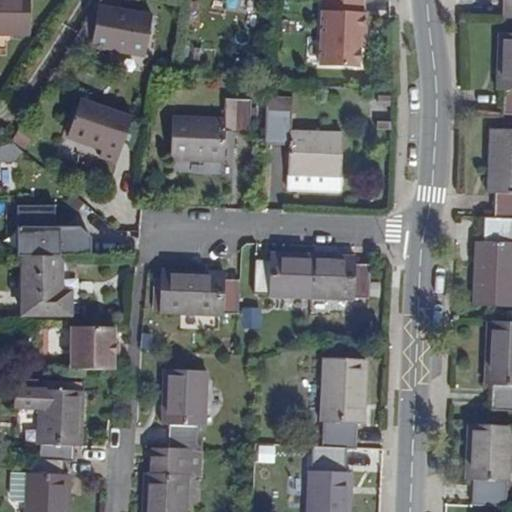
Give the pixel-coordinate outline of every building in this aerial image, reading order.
[(0,0),(0,36),(29,37),(28,0),(0,0)] [(321,0),(318,68),(356,69),(358,35),(363,35),(364,15),(361,15),(361,0),(321,0)] [(511,0),(503,0),(503,21),(511,20),(511,0)] [(95,7),(71,46),(142,59),(150,18),(95,7)] [(511,36),(499,36),(498,91),(502,91),(501,117),(511,117),(511,36)] [(290,100),(265,99),(263,146),(288,147),(287,176),(286,192),(339,194),(340,178),(341,136),(289,134),(290,100)] [(82,101),(71,139),(102,148),(99,159),(119,165),(134,116),(82,101)] [(223,163),(224,135),(248,136),(249,103),(225,102),(225,120),(172,118),(170,162),(223,163)] [(24,120),(14,141),(28,147),(38,127),(24,120)] [(511,131),(489,131),(487,195),(494,195),(493,219),(482,219),(481,244),(474,244),(472,308),(511,309),(511,131)] [(234,135),(224,135),(223,150),(233,151),(234,135)] [(0,164),(15,164),(23,152),(14,141),(0,145),(0,164)] [(17,252),(93,251),(93,235),(80,226),(56,225),(56,204),(16,205),(17,252)] [(269,262),(254,262),(252,295),(267,296),(267,299),(352,302),(353,299),(367,300),(367,299),(367,284),(368,267),(354,266),(354,259),(269,256),(269,262)] [(60,294),(60,258),(21,259),(20,259),(20,317),(71,317),(71,294),(60,294)] [(223,275),(160,272),(157,315),(221,318),(222,315),(236,315),(237,282),(223,282),(223,275)] [(367,284),(367,299),(377,299),(377,284),(367,284)] [(244,327),(260,326),(258,307),(243,308),(244,327)] [(511,324),(487,324),(485,386),(491,387),(490,412),(511,412),(511,324)] [(70,328),(70,372),(113,372),(113,358),(114,344),(114,328),(70,328)] [(366,362),(323,359),(319,424),(322,424),(321,448),(311,448),(310,473),(308,473),(305,511),(349,511),(352,474),(344,474),(345,449),(354,450),(356,425),(362,426),(366,362)] [(205,374),(164,372),(162,427),(169,427),(168,451),(150,450),(149,475),(144,475),(142,511),(185,511),(187,476),(186,476),(187,452),(200,452),(201,429),(203,429),(205,374)] [(28,475),(26,475),(11,474),(10,498),(15,503),(25,503),(24,511),(67,511),(69,477),(61,477),(61,462),(72,462),(73,448),(80,448),(82,393),(40,391),(15,390),(14,409),(39,410),(37,446),(39,447),(39,461),(29,460),(28,475)] [(511,428),(467,426),(465,481),(472,481),(470,506),(505,508),(506,482),(509,482),(511,428)]
